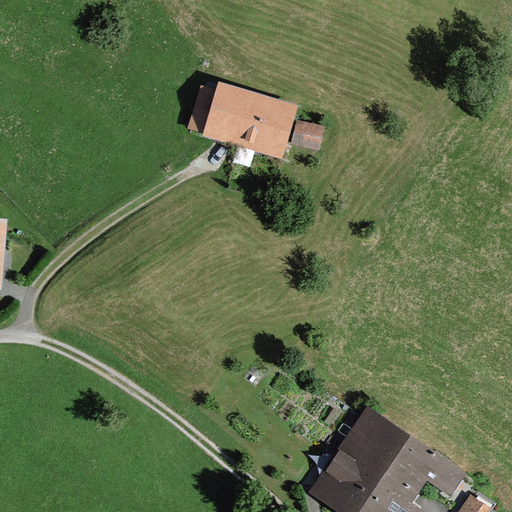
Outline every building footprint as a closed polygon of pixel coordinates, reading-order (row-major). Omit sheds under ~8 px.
[(192,127),(209,132),(212,123),(245,133),(244,137),(276,147),(286,113),(252,103),(252,107),(202,93),(192,127)] [(300,123),(296,140),(315,145),(319,128),(300,123)] [(431,477),(450,490),(461,472),(434,453),(431,456),(368,412),(339,455),(341,457),(403,500),(421,473),(430,480),(431,477)] [(341,457),(319,489),(353,511),(418,511),(419,511),(403,500),(341,457)] [(463,511),(489,511),(490,511),(472,499),(463,511)]
